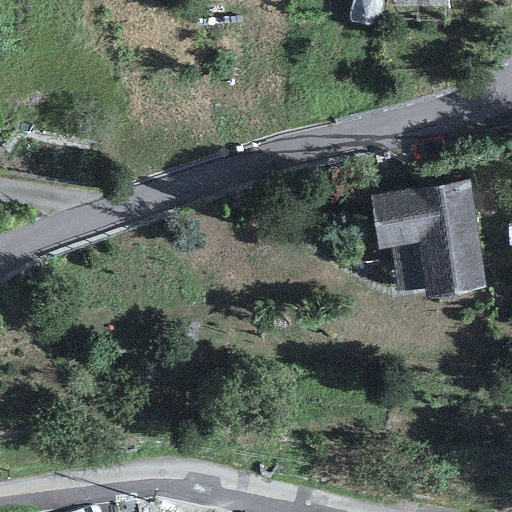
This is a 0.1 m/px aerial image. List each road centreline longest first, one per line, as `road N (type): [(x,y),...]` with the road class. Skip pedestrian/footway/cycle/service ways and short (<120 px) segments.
road 1 (residential): [(511,83),(440,114),(276,155),(0,253)]
road 2 (residential): [(0,493),(180,474),(341,511)]
